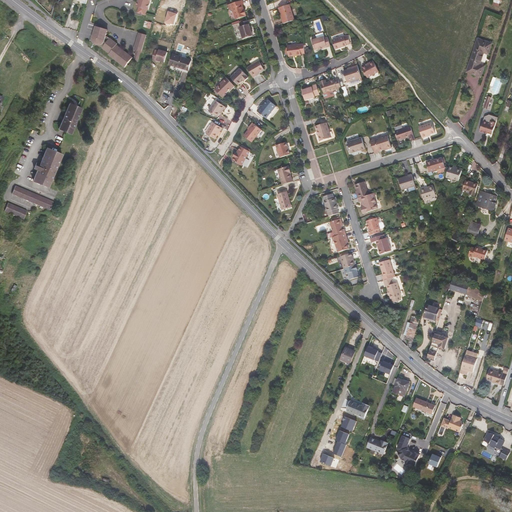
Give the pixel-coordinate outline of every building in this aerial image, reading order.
[(138,0),(137,7),(139,7),(137,13),(145,15),(147,10),(149,10),(151,0),(138,0)] [(244,4),(243,0),(231,4),(236,19),(246,16),(244,9),(242,4),(244,4)] [(295,20),(290,4),(279,8),(284,23),(295,20)] [(168,11),(165,23),(174,25),(177,14),(168,11)] [(250,24),(249,20),(240,23),(241,27),(239,27),(243,39),(253,36),(250,24)] [(94,44),(95,44),(96,45),(98,45),(100,45),(103,47),(102,48),(110,54),(109,55),(125,67),(133,58),(118,46),(117,48),(116,47),(117,45),(117,44),(110,38),(108,37),(106,36),(107,34),(103,33),(104,28),(97,27),(96,26),(94,35),(93,36),(92,38),(92,40),(93,42),(94,43),(94,44)] [(193,47),(197,34),(189,32),(185,45),(193,47)] [(146,35),(139,33),(134,50),(137,51),(134,58),(138,61),(140,52),(141,52),(146,35)] [(315,49),(319,48),(322,47),(323,48),(331,46),(328,37),(325,38),(324,36),(317,38),(317,37),(312,38),(315,49)] [(351,43),(348,36),(345,37),(345,36),(332,39),(335,48),(347,45),(347,44),(351,43)] [(492,43),(477,38),(467,71),(481,76),(485,66),(480,64),(484,52),(488,54),(492,43)] [(289,54),(289,55),(295,54),(295,56),(302,55),(302,54),(305,53),(304,44),(288,46),(288,47),(289,54)] [(152,60),(156,61),(156,60),(160,61),(164,62),(168,52),(159,50),(159,51),(156,50),(152,60)] [(188,70),(192,60),(174,55),(171,65),(188,70)] [(259,61),(247,67),(254,78),(260,74),(259,73),(265,70),(259,61)] [(370,65),(368,66),(362,69),(367,78),(379,73),(374,62),(370,64),(370,65)] [(347,82),(362,77),(358,65),(351,67),(352,69),(344,71),(347,82)] [(231,77),(239,86),(243,81),(244,82),(249,78),(248,77),(248,76),(240,68),(231,77)] [(231,91),(235,87),(227,78),(215,89),(224,98),(226,95),(225,94),(230,90),(231,91)] [(324,93),(341,88),(338,78),(330,80),(330,81),(327,82),(326,81),(321,82),(324,93)] [(315,96),(320,94),(317,84),(308,87),(309,88),(302,91),(306,101),(316,97),(315,96)] [(220,113),(225,106),(216,100),(209,112),(218,117),(220,113)] [(277,106),(268,100),(262,107),(261,107),(258,111),(267,119),(277,106)] [(81,108),(69,103),(58,129),(70,134),(81,108)] [(365,104),(359,107),(361,113),(367,110),(365,104)] [(490,123),(491,121),(496,122),(498,117),(489,114),(485,116),(483,121),(490,123)] [(491,137),(496,122),(491,121),(490,123),(483,121),(480,131),(487,134),(489,134),(489,136),(491,137)] [(222,128),(213,122),(206,133),(216,139),(222,128)] [(327,122),(316,126),(321,141),(332,137),(327,122)] [(251,127),(249,130),(244,136),(252,142),(262,130),(253,123),(250,127),(251,127)] [(427,136),(427,135),(435,132),(432,123),(419,127),(422,138),(427,136)] [(411,141),(415,140),(411,126),(395,131),(398,140),(403,139),(403,138),(405,137),(405,138),(409,137),(411,141)] [(388,135),(371,140),(375,153),(378,152),(378,151),(385,149),(385,150),(392,148),(388,135)] [(365,148),(362,138),(348,142),(352,153),(365,148)] [(288,147),(287,141),(276,145),(280,157),(291,154),(289,149),(288,149),(287,147),(288,147)] [(242,166),(251,150),(243,145),(238,153),(236,152),(234,157),(235,158),(234,161),(242,166)] [(32,181),(48,187),(62,155),(46,148),(38,167),(35,166),(34,169),(37,170),(32,181)] [(442,158),(434,160),(432,161),(432,160),(426,162),(430,172),(445,167),(444,163),(442,158)] [(292,182),(290,173),(289,171),(291,171),(289,166),(277,170),(282,185),(292,182)] [(462,170),(453,168),(449,167),(446,176),(459,180),(462,170)] [(407,188),(415,186),(412,174),(408,175),(408,176),(398,179),(402,190),(407,188)] [(475,195),(478,184),(466,180),(463,189),(470,191),(469,194),(475,195)] [(357,193),(358,198),(369,195),(365,182),(355,185),(358,193),(357,193)] [(15,186),(12,193),(50,209),(53,202),(15,186)] [(436,196),(433,186),(421,189),(424,199),(436,196)] [(289,201),(290,201),(287,191),(277,195),(282,210),(291,207),(289,201)] [(493,195),(480,191),(476,204),(494,210),(496,203),(495,203),(497,197),(493,196),(493,195)] [(360,202),(361,202),(363,201),(364,206),(362,206),(361,207),(363,214),(378,209),(374,198),(373,193),(369,195),(358,198),(360,202)] [(323,197),(330,216),(339,213),(336,204),(338,204),(336,197),(334,198),(333,194),(323,197)] [(23,219),(27,211),(8,203),(5,211),(23,219)] [(328,234),(330,238),(333,238),(346,233),(344,229),(343,230),(342,226),(341,224),(343,223),(341,219),(340,219),(339,217),(335,218),(335,220),(331,222),(334,232),(328,234)] [(367,221),(368,225),(369,228),(370,232),(369,232),(370,236),(380,232),(379,229),(381,229),(377,217),(367,221)] [(478,237),(480,228),(470,224),(467,234),(478,237)] [(349,249),(347,242),(345,238),(347,237),(346,233),(333,238),(334,242),(335,241),(339,252),(349,249)] [(385,238),(384,234),(371,238),(372,243),(377,241),(381,254),(392,251),(387,238),(385,238)] [(476,247),(475,248),(471,247),(469,256),(473,257),(474,256),(485,259),(487,251),(476,247)] [(352,253),(341,256),(341,259),(346,274),(357,270),(352,253)] [(389,259),(382,262),(383,266),(381,266),(384,276),(383,276),(384,280),(391,278),(392,278),(391,274),(394,273),(389,259)] [(389,290),(388,291),(389,295),(391,299),(392,299),(394,298),(395,302),(401,300),(400,296),(401,296),(397,283),(393,284),(391,278),(384,280),(386,286),(388,286),(389,290)] [(469,285),(453,279),(449,290),(466,295),(469,285)] [(469,285),(466,295),(482,302),(485,294),(470,283),(469,285)] [(436,321),(438,314),(440,308),(428,305),(425,316),(429,318),(428,320),(435,323),(436,321)] [(411,323),(409,322),(405,335),(407,336),(406,338),(410,339),(408,346),(411,347),(420,319),(416,318),(416,317),(413,316),(411,323)] [(482,327),(484,320),(477,318),(475,326),(482,327)] [(434,337),(428,359),(435,361),(438,349),(444,351),(448,339),(435,335),(434,337)] [(369,346),(365,356),(379,362),(382,353),(379,352),(379,351),(369,346)] [(340,359),(351,364),(356,352),(345,347),(340,359)] [(467,351),(466,356),(477,359),(478,354),(467,351)] [(477,359),(466,356),(460,374),(467,377),(468,372),(469,371),(473,372),(477,359)] [(390,375),(394,366),(389,364),(387,363),(387,362),(384,360),(380,370),(390,375)] [(507,374),(503,373),(490,369),(487,379),(493,381),(495,382),(495,383),(504,386),(507,374)] [(393,392),(404,396),(410,383),(399,378),(393,392)] [(417,398),(413,406),(432,414),(435,405),(417,398)] [(366,418),(366,417),(370,406),(363,403),(362,406),(350,401),(346,410),(366,418)] [(352,432),(357,421),(346,416),(341,427),(352,432)] [(456,429),(461,432),(463,426),(462,423),(460,422),(462,419),(454,416),(451,422),(444,419),(441,426),(448,429),(448,428),(455,431),(456,429)] [(338,441),(345,444),(349,434),(340,431),(336,441),(338,441)] [(501,450),(505,441),(500,439),(501,437),(494,434),(494,435),(491,434),(488,433),(484,441),(490,444),(489,445),(496,449),(496,447),(501,450)] [(382,438),(372,434),(368,444),(385,451),(390,440),(383,437),(382,438)] [(410,439),(402,436),(397,449),(398,452),(396,453),(399,459),(401,458),(402,460),(405,462),(405,463),(406,466),(410,465),(416,468),(419,460),(418,460),(420,454),(415,452),(414,454),(409,452),(408,448),(407,448),(410,439)] [(338,441),(333,453),(342,457),(347,445),(345,444),(338,441)] [(503,448),(500,457),(507,460),(511,451),(503,448)] [(324,454),(320,462),(331,466),(334,458),(324,454)] [(437,467),(442,456),(438,454),(438,456),(433,454),(429,463),(437,467)]
